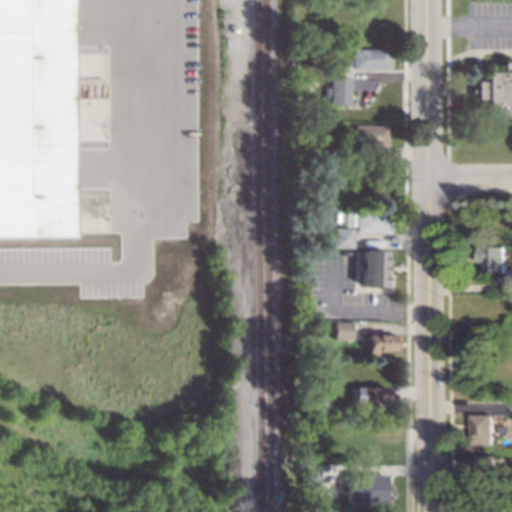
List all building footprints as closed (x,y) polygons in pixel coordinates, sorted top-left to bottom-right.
[(0,0),(0,237),(70,237),(67,0),(0,0)] [(351,69),(388,69),(389,49),(352,49),(351,69)] [(511,62),(500,62),(500,72),(485,72),(486,81),(475,81),(475,99),(486,99),(486,118),(511,117),(511,62)] [(330,103),(349,104),(350,77),(330,76),(330,103)] [(387,149),(388,126),(356,125),(356,148),(387,149)] [(356,232),(388,233),(388,214),(345,213),(345,226),(356,226),(356,232)] [(352,247),(352,228),(333,227),(333,247),(352,247)] [(506,247),(481,247),(481,272),(505,272),(506,247)] [(383,287),(384,274),(387,274),(387,263),(384,263),(384,250),(361,250),(360,287),(383,287)] [(333,339),(350,339),(351,322),(334,321),(333,339)] [(396,350),(397,335),(368,334),(367,354),(375,354),(375,350),(396,350)] [(387,387),(354,387),(354,403),(387,403),(387,387)] [(469,445),(491,445),(492,415),(470,414),(469,445)] [(475,456),(475,481),(494,480),(493,455),(475,456)] [(320,470),(302,469),(301,487),(320,488),(320,470)] [(387,475),(347,474),(346,503),(387,503),(387,475)] [(323,496),(310,496),(310,507),(323,507),(323,496)]
